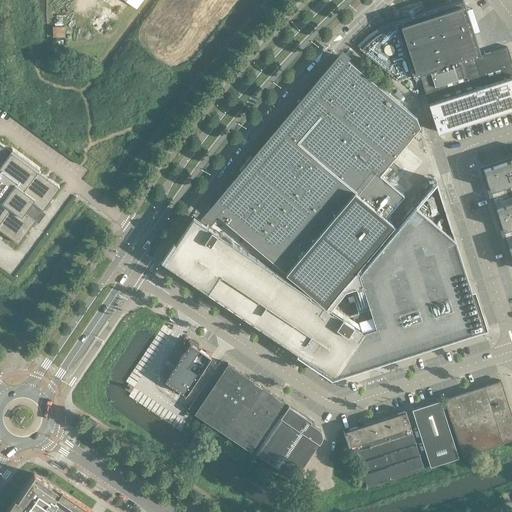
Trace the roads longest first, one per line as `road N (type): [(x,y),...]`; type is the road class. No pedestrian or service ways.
road 1 (unclassified): [(131,268),(333,403),(511,354)]
road 2 (secondary): [(131,268),(208,154),(349,0)]
road 3 (secondary): [(329,0),(229,105),(119,260)]
road 4 (unclassified): [(511,333),(456,167),(466,147),(511,133)]
road 5 (secondary): [(47,400),(131,268)]
road 6 (secondary): [(119,260),(27,385)]
